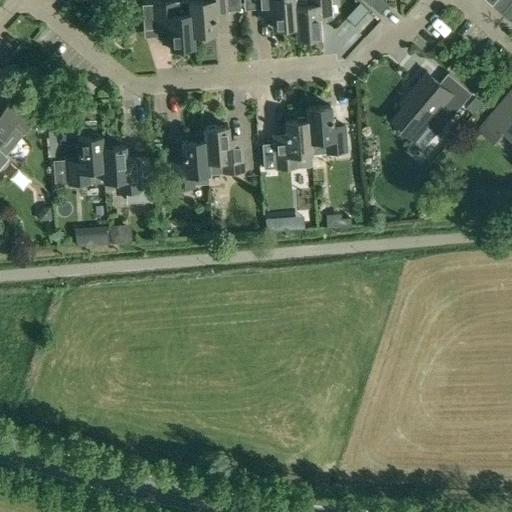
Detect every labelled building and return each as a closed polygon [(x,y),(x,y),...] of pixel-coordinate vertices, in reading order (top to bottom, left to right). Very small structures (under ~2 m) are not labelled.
[(175,1),(153,3),(155,28),(168,27),(169,48),(172,48),(172,51),(191,50),(190,46),(193,46),(192,34),(193,34),(190,0),(188,0),(175,1)] [(190,0),(193,34),(215,32),(213,12),(226,11),(225,0),(190,0)] [(257,0),(258,7),(271,7),(272,28),(295,26),(296,38),(297,38),(294,5),(294,0),(257,0)] [(294,5),(297,38),(320,36),(318,16),(330,15),(329,0),(308,0),(308,4),(294,5)] [(364,0),(380,13),(387,4),(383,0),(364,0)] [(511,0),(496,0),(493,4),(502,12),(511,0)] [(511,0),(502,12),(510,20),(511,18),(511,0)] [(409,97),(390,119),(413,138),(414,136),(425,144),(436,131),(438,133),(472,93),(448,72),(431,92),(418,80),(405,95),(409,97)] [(511,86),(478,125),(495,140),(504,130),(511,136),(511,86)] [(473,113),(482,102),(476,96),(466,107),(473,113)] [(0,139),(11,128),(20,136),(31,123),(9,105),(0,115),(0,139)] [(306,107),(307,119),(308,141),(323,140),(324,151),(345,150),(343,125),(331,125),(330,106),(306,107)] [(286,141),(262,143),(263,168),(310,165),(308,141),(307,119),(284,121),(286,141)] [(222,172),(242,171),(241,137),(228,138),(227,126),(205,128),(207,161),(221,160),(222,172)] [(207,161),(204,128),(203,128),(204,141),(181,142),(182,163),(170,163),(172,188),(193,187),(192,174),(206,173),(206,161),(207,161)] [(80,158),(66,159),(68,184),(90,182),(103,181),(104,181),(102,148),(101,136),(78,138),(80,158)] [(125,147),(102,148),(104,181),(118,180),(119,192),(125,191),(126,202),(151,200),(148,157),(126,159),(125,147)] [(51,219),(50,205),(42,206),(37,212),(38,220),(51,219)] [(351,225),(350,217),(341,218),(341,226),(351,225)] [(226,232),(225,223),(221,220),(213,220),(214,233),(226,232)] [(264,224),(266,236),(278,235),(277,222),(264,224)] [(130,224),(110,225),(111,242),(131,240),(130,224)] [(92,243),(108,242),(107,229),(91,230),(92,243)]
